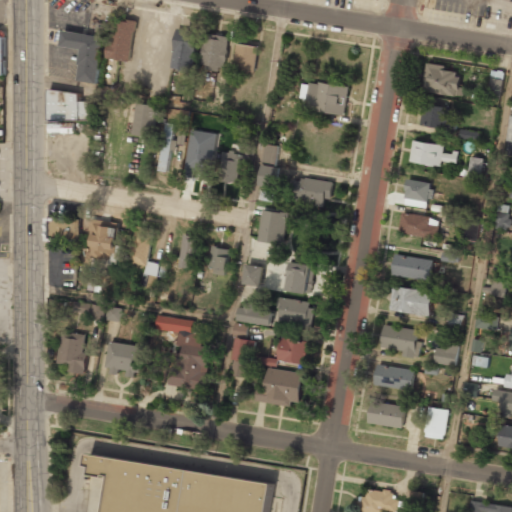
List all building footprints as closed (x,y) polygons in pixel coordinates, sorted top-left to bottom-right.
[(108,58),(131,61),(136,22),(114,19),(108,58)] [(172,69),(194,72),(199,31),(177,28),(172,69)] [(105,35),(64,31),(62,46),(82,49),(78,81),(99,83),(105,35)] [(229,36),(205,33),(201,68),(226,70),(229,36)] [(235,69),(256,71),(258,46),(237,44),(235,69)] [(463,69),(428,65),(425,92),(459,96),(463,69)] [(489,98),(501,98),(502,79),(490,78),(489,98)] [(350,87),(303,81),(301,98),(310,99),(308,110),(346,115),(350,87)] [(49,91),(48,120),(93,121),(93,103),(80,102),(80,91),(49,91)] [(134,134),(154,137),(158,106),(138,103),(134,134)] [(420,125),(457,132),(459,121),(449,120),(451,108),(424,103),(420,125)] [(159,171),(167,172),(176,125),(167,123),(159,171)] [(73,124),(50,125),(50,134),(73,133),(73,124)] [(480,141),(481,131),(461,130),(460,139),(480,141)] [(445,144),(414,141),(411,162),(441,166),(442,161),(458,163),(459,153),(444,152),(445,144)] [(276,163),(279,146),(266,144),(263,161),(276,163)] [(185,175),(205,179),(208,160),(196,158),(197,152),(189,151),(185,175)] [(240,163),(247,164),(248,154),(221,152),(219,181),(238,183),(240,163)] [(469,176),(481,178),(484,158),(471,156),(469,176)] [(280,167),(264,164),(260,186),(276,188),(280,167)] [(293,177),(290,201),(324,206),(325,199),(332,200),(334,183),(293,177)] [(432,182),(409,179),(406,204),(429,207),(432,182)] [(495,228),(509,228),(510,205),(496,204),(495,228)] [(259,241),(284,244),(288,213),(263,210),(259,241)] [(437,239),(441,219),(403,212),(400,233),(437,239)] [(48,219),(48,240),(80,240),(80,219),(48,219)] [(91,257),(109,259),(109,262),(120,263),(122,246),(117,245),(119,222),(94,220),(91,257)] [(478,241),(479,220),(464,220),(463,240),(478,241)] [(149,265),(152,230),(135,228),(131,263),(149,265)] [(196,261),(200,238),(184,235),(179,267),(190,269),(191,260),(196,261)] [(226,274),(230,249),(212,246),(208,271),(226,274)] [(443,261),(455,262),(456,254),(444,252),(443,261)] [(394,277),(432,280),(434,258),(395,255),(394,277)] [(314,293),(315,263),(290,262),(289,291),(314,293)] [(264,266),(247,265),(245,285),(262,286),(264,266)] [(490,295),(505,297),(507,282),(492,280),(490,295)] [(434,290),(393,286),(391,311),(432,315),(434,290)] [(314,302),(281,298),(278,324),(310,328),(314,302)] [(273,325),(274,312),(257,310),(258,303),(244,301),(242,322),(273,325)] [(104,320),(105,304),(74,302),(73,312),(91,313),(90,319),(104,320)] [(122,308),(108,306),(106,320),(120,322),(122,308)] [(449,327),(462,330),(465,316),(452,313),(449,327)] [(497,330),(499,316),(477,314),(476,328),(497,330)] [(171,385),(206,389),(212,347),(204,346),(205,333),(193,332),(195,319),(160,315),(158,328),(181,331),(179,345),(185,345),(184,352),(175,351),(171,385)] [(250,325),(236,323),(234,337),(247,339),(250,325)] [(419,330),(385,324),(381,346),(404,350),(403,355),(419,358),(422,341),(417,340),(419,330)] [(90,335),(73,333),(74,328),(63,327),(59,371),(86,374),(90,335)] [(305,363),(307,340),(281,338),(279,361),(305,363)] [(251,377),(253,340),(235,339),(234,376),(251,377)] [(481,352),(483,340),(473,339),(472,351),(481,352)] [(106,371),(119,372),(119,369),(127,370),(127,376),(140,378),(144,346),(110,342),(106,371)] [(456,366),(460,345),(448,343),(447,349),(437,348),(435,363),(456,366)] [(490,358),(478,356),(477,366),(489,367),(490,358)] [(416,369),(377,365),(376,386),(414,389),(416,369)] [(301,403),(304,372),(269,368),(267,386),(259,385),(257,402),(293,406),(293,402),(301,403)] [(480,384),(467,382),(464,395),(478,397),(480,384)] [(511,415),(511,391),(496,389),(494,401),(500,402),(498,414),(511,416),(511,415)] [(403,428),(407,406),(372,400),(369,423),(403,428)] [(449,409),(428,407),(426,437),(446,439),(449,409)] [(500,447),(511,448),(511,426),(502,425),(500,447)] [(269,511),(274,483),(92,454),(89,473),(111,476),(105,511),(269,511)] [(364,496),(362,511),(365,511),(398,511),(400,499),(393,498),(394,491),(368,488),(367,497),(364,496)] [(511,511),(511,506),(472,502),(470,511),(511,511)]
